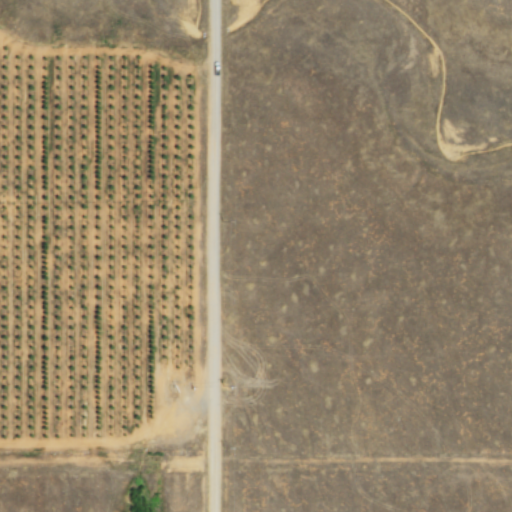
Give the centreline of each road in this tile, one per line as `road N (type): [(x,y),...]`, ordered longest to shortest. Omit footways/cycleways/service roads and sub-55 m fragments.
road 1 (residential): [(210,462),(210,0)]
road 2 (track): [(511,458),(210,462)]
road 3 (track): [(210,462),(0,462)]
